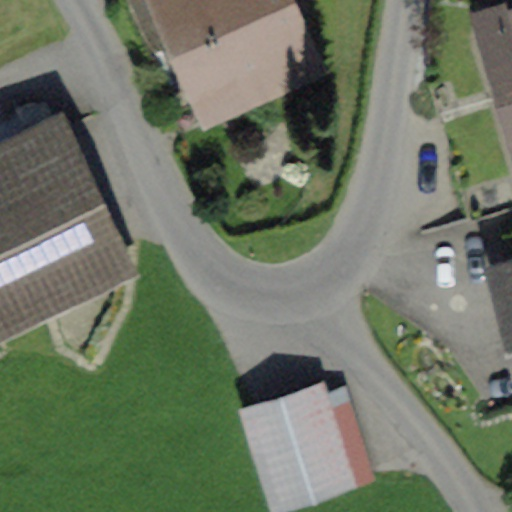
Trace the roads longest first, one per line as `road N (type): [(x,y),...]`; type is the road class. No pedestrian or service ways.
road 1 (residential): [(279,298),(226,293),(191,260),(150,190),(99,63),(60,0)]
road 2 (residential): [(398,0),(364,200),(335,268),(279,298)]
road 3 (unclassified): [(455,511),(425,462),(279,298)]
